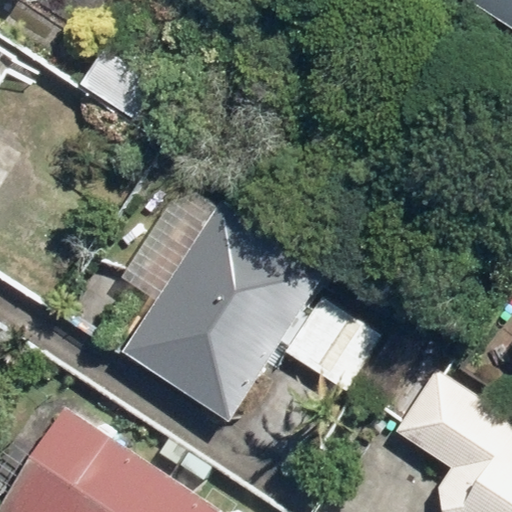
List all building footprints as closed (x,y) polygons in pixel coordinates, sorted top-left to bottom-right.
[(511,0),(498,0),(511,8),(511,0)] [(167,86),(110,51),(90,83),(147,118),(167,86)] [(342,257),(233,189),(137,341),(246,409),(342,257)] [(356,387),(395,326),(331,286),(292,347),(356,387)] [(511,511),(511,403),(447,361),(406,423),(460,458),(449,478),(456,511),(511,511)] [(336,418),(280,386),(233,468),(289,500),(336,418)] [(259,511),(77,395),(6,507),(14,511),(259,511)]
